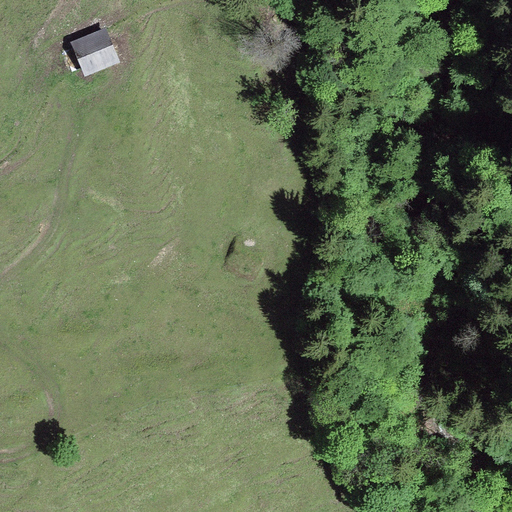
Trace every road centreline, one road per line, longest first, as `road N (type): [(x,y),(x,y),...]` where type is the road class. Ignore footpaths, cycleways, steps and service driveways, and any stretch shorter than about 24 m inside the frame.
road 1 (track): [(0,287),(56,222),(76,143),(104,99)]
road 2 (track): [(0,461),(18,460),(52,419),(51,393),(0,334)]
